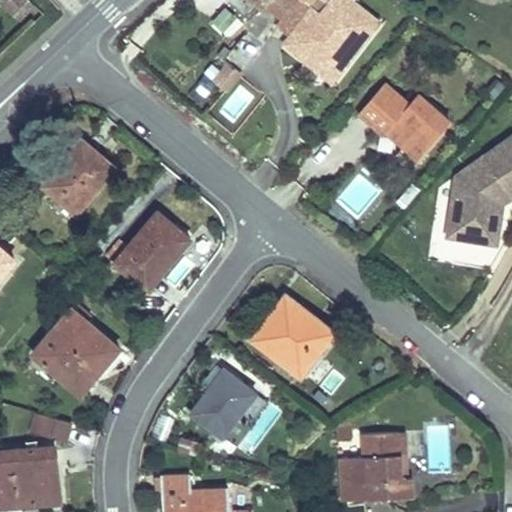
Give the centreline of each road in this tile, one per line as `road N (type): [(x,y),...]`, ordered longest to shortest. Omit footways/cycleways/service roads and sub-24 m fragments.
road 1 (residential): [(118,511),(120,446),(137,403),(270,221)]
road 2 (residential): [(270,221),(511,413)]
road 3 (residential): [(66,45),(270,221)]
